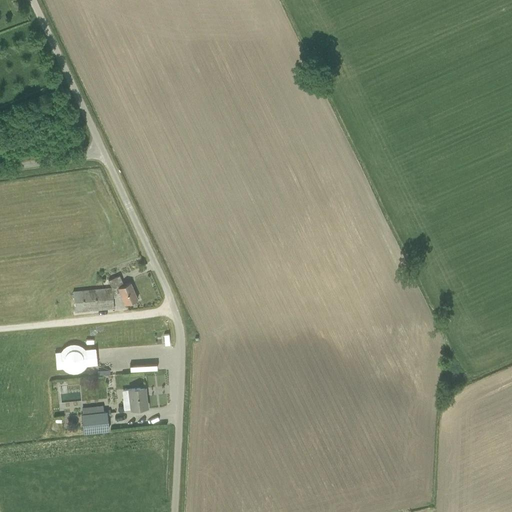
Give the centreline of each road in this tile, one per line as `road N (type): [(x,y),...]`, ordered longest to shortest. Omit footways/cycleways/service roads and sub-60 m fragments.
road 1 (unclassified): [(173,511),(178,326),(103,154)]
road 2 (unclassified): [(103,154),(33,0)]
